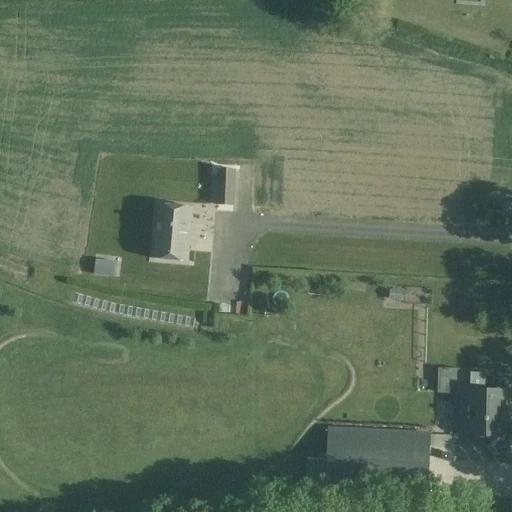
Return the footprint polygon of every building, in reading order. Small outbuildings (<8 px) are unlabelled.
[(511,158),(499,156),(498,167),(511,168),(511,158)] [(234,170),(218,170),(217,206),(233,206),(234,170)] [(192,208),(158,205),(153,259),(187,262),(192,208)] [(97,260),(95,275),(111,277),(113,262),(97,260)] [(389,290),(389,301),(401,301),(402,290),(389,290)] [(483,375),(459,374),(458,394),(460,394),(460,434),(469,434),(469,437),(503,437),(503,410),(507,410),(508,391),(483,390),(483,375)] [(430,448),(327,443),(325,491),(427,496),(430,448)]
